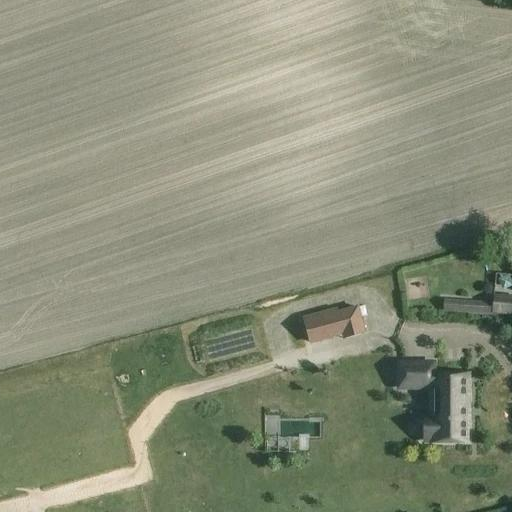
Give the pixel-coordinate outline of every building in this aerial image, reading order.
[(511,297),(494,296),(493,304),(491,303),(491,305),(491,315),(511,315),(511,297)] [(443,303),(443,312),(472,314),(473,302),(443,301),(443,303)] [(302,318),(309,344),(341,335),(335,313),(337,312),(336,309),(334,309),(302,318)] [(352,341),(369,338),(367,326),(350,329),(352,341)] [(379,403),(377,354),(359,355),(361,404),(379,403)] [(432,389),(432,415),(432,441),(465,442),(465,421),(467,421),(467,377),(433,376),(433,364),(403,364),(403,389),(432,389)] [(448,488),(447,499),(482,503),(483,492),(448,488)]
